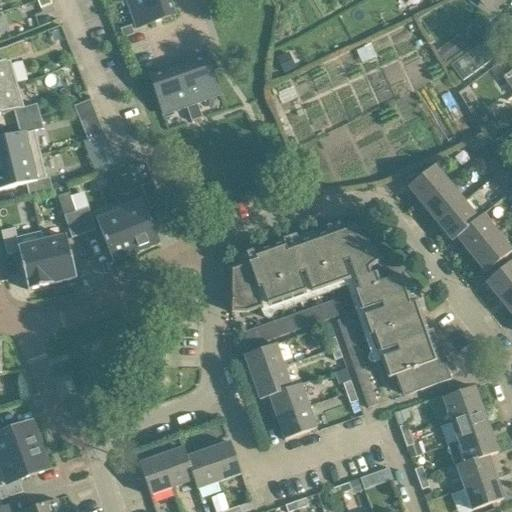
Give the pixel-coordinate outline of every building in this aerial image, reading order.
[(41,0),(37,2),(40,9),(52,4),(49,0),(41,0)] [(168,0),(128,0),(127,1),(137,29),(173,16),(173,18),(175,17),(168,0)] [(409,0),(397,0),(396,1),(404,17),(415,12),(409,0)] [(511,21),(500,31),(511,47),(511,21)] [(134,35),(131,26),(120,30),(123,39),(134,35)] [(0,90),(17,85),(10,62),(27,57),(22,42),(5,49),(0,50),(0,90)] [(191,105),(196,103),(219,95),(207,59),(208,59),(208,57),(178,67),(191,105)] [(186,107),(191,105),(178,67),(148,78),(149,79),(150,79),(163,115),(186,107)] [(511,71),(503,78),(511,90),(511,71)] [(16,124),(40,118),(36,105),(24,109),(17,85),(0,90),(0,116),(13,112),(16,124)] [(90,101),(74,107),(78,119),(95,112),(90,101)] [(191,105),(185,107),(188,115),(199,111),(196,103),(191,105)] [(199,111),(188,115),(191,123),(202,119),(199,111)] [(40,118),(16,124),(20,135),(0,140),(0,165),(40,156),(34,132),(43,130),(40,118)] [(481,140),(469,145),(472,153),(485,147),(481,140)] [(110,150),(88,159),(93,171),(95,175),(117,167),(110,150)] [(40,156),(0,165),(0,191),(26,185),(29,197),(52,192),(49,179),(46,180),(40,156)] [(486,167),(494,178),(502,172),(493,161),(486,167)] [(422,206),(448,185),(433,167),(408,188),(422,206)] [(511,183),(502,172),(494,178),(503,189),(511,183)] [(161,205),(153,183),(141,187),(150,210),(161,205)] [(422,206),(437,224),(463,203),(448,185),(422,206)] [(141,199),(118,208),(136,254),(159,244),(141,199)] [(477,221),(463,203),(437,224),(451,242),(477,221)] [(136,254),(118,208),(95,218),(113,263),(136,254)] [(88,209),(76,213),(83,235),(95,231),(88,209)] [(83,235),(76,213),(64,217),(71,239),(83,235)] [(456,239),(471,256),(497,235),(481,217),(477,221),(451,242),(452,242),(456,239)] [(395,377),(401,395),(419,389),(420,392),(451,381),(445,365),(439,367),(417,302),(412,304),(402,276),(379,284),(375,274),(370,275),(369,270),(381,260),(353,226),(315,239),(313,234),(254,255),(256,261),(232,269),(231,313),(247,313),(328,285),(329,288),(355,279),(359,291),(354,293),(361,312),(364,311),(388,379),(395,377)] [(27,291),(52,285),(41,242),(42,242),(40,233),(16,239),(14,229),(1,232),(6,256),(18,253),(27,291)] [(511,253),(497,235),(471,256),(485,274),(511,253)] [(41,242),(52,285),(76,279),(66,237),(42,242),(41,242)] [(511,291),(511,262),(485,283),(500,301),(511,291)] [(511,291),(500,301),(511,316),(511,291)] [(239,336),(244,350),(344,315),(339,300),(239,336)] [(377,406),(346,318),(337,322),(368,409),(377,406)] [(331,352),(339,349),(335,338),(327,341),(331,352)] [(276,346),(244,357),(252,379),(283,368),(276,346)] [(342,359),(339,349),(331,352),(334,361),(342,359)] [(260,401),(269,398),(300,386),(300,385),(291,389),(283,368),(252,379),(260,401)] [(346,395),(354,393),(350,382),(342,384),(346,395)] [(300,386),(269,398),(277,420),(308,408),(300,386)] [(482,410),(474,388),(442,399),(450,421),(482,410)] [(357,402),(354,393),(346,395),(350,405),(357,402)] [(308,408),(277,420),(284,441),(316,430),(308,408)] [(458,443),(490,432),(482,410),(450,421),(458,443)] [(0,461),(40,447),(31,424),(0,435),(0,461)] [(399,428),(403,438),(410,435),(407,425),(399,428)] [(498,454),(490,432),(458,443),(465,464),(456,467),(456,469),(488,457),(498,454)] [(414,445),(410,435),(403,438),(406,448),(414,445)] [(230,443),(208,451),(219,483),(241,475),(230,443)] [(40,447),(0,461),(0,481),(2,487),(0,487),(0,500),(0,501),(22,493),(18,481),(48,471),(40,447)] [(196,491),(219,483),(208,451),(186,459),(183,449),(182,450),(193,482),(196,491)] [(182,450),(162,457),(173,489),(193,482),(182,450)] [(162,457),(139,465),(150,497),(173,489),(162,457)] [(464,490),(496,479),(488,457),(456,469),(464,490)] [(414,471),(418,481),(426,478),(422,468),(414,471)] [(380,481),(391,477),(388,470),(378,473),(380,481)] [(426,478),(418,481),(421,491),(429,488),(426,478)] [(504,500),(496,479),(464,490),(472,511),(504,500)] [(349,484),(338,487),(341,495),(351,491),(349,484)] [(341,495),(338,487),(328,491),(331,499),(341,495)] [(305,499),(295,503),(298,511),(308,507),(305,499)] [(24,511),(60,511),(56,500),(24,511)] [(293,511),(298,511),(295,503),(285,506),(286,511),(293,511)]
